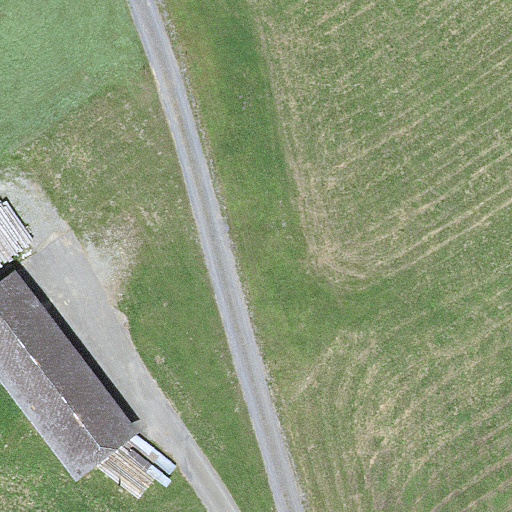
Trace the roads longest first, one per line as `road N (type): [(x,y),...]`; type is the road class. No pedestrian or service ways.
road 1 (track): [(281,511),(167,76),(130,0)]
road 2 (track): [(210,511),(58,274),(0,213)]
